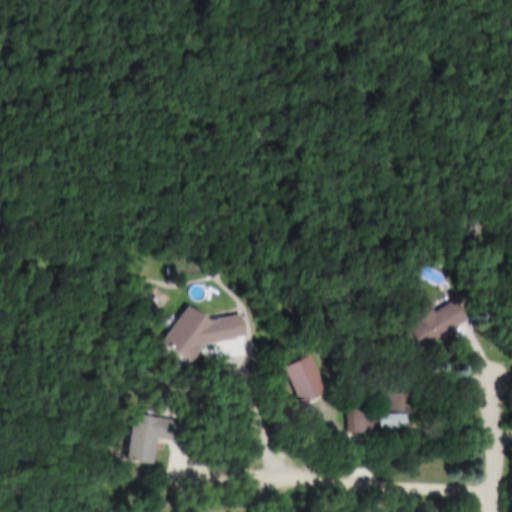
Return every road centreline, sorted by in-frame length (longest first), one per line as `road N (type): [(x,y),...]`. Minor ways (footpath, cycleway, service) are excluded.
road 1 (residential): [(501,490),(273,475),(197,459)]
road 2 (residential): [(501,511),(503,377)]
